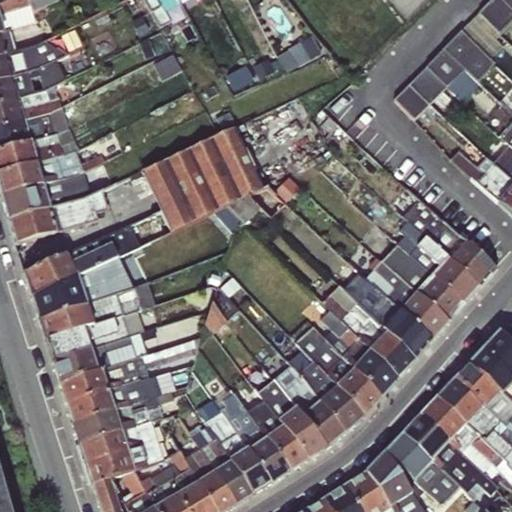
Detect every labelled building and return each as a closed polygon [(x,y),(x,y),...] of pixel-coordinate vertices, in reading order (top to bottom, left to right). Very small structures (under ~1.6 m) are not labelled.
[(0,0),(0,35),(13,32),(36,22),(35,13),(58,3),(56,0),(0,0)] [(181,4),(178,0),(141,0),(168,48),(174,44),(166,26),(171,23),(165,14),(181,4)] [(0,56),(19,51),(13,32),(0,35),(0,56)] [(280,53),(288,70),(324,54),(316,37),(280,53)] [(0,80),(56,63),(68,56),(43,43),(19,51),(0,56),(0,80)] [(0,102),(53,89),(65,82),(56,63),(0,80),(0,102)] [(0,128),(59,110),(53,89),(0,102),(0,128)] [(0,151),(69,132),(62,110),(59,110),(0,128),(0,151)] [(511,121),(505,132),(501,129),(497,136),(502,142),(511,150),(511,121)] [(145,166),(169,232),(266,196),(242,131),(145,166)] [(69,132),(0,151),(0,174),(75,154),(69,132)] [(511,150),(502,142),(486,159),(511,181),(511,150)] [(511,181),(486,159),(476,169),(458,153),(448,164),(511,219),(511,181)] [(75,154),(0,174),(0,196),(1,199),(105,164),(101,156),(80,166),(75,154)] [(7,222),(103,194),(115,186),(105,164),(1,199),(7,222)] [(103,194),(7,222),(14,246),(98,222),(97,215),(108,211),(103,194)] [(398,217),(480,289),(497,271),(419,202),(409,213),(396,203),(391,209),(398,217)] [(398,246),(464,307),(480,289),(398,217),(390,224),(400,232),(398,234),(403,238),(398,246)] [(381,263),(448,324),(464,307),(398,246),(388,238),(380,248),(388,256),(381,263)] [(24,274),(32,299),(118,259),(110,245),(70,265),(65,256),(24,274)] [(32,299),(40,323),(115,296),(144,285),(137,272),(125,276),(118,259),(32,299)] [(366,280),(432,342),(448,324),(381,263),(366,280)] [(337,288),(414,363),(432,342),(366,280),(357,273),(345,287),(341,282),(337,288)] [(327,313),(397,382),(414,363),(337,288),(320,305),(327,313)] [(40,323),(46,343),(123,318),(141,312),(137,298),(118,304),(115,296),(40,323)] [(329,348),(381,399),(397,382),(327,313),(319,322),(322,325),(315,333),(329,348)] [(46,343),(52,363),(129,337),(123,318),(46,343)] [(511,346),(498,332),(481,350),(511,383),(511,346)] [(140,335),(129,337),(52,363),(59,385),(151,356),(150,347),(144,348),(140,335)] [(294,345),(364,418),(381,399),(329,348),(324,353),(306,335),(294,345)] [(198,341),(151,356),(59,385),(66,406),(148,380),(146,372),(198,356),(198,341)] [(302,380),(344,435),(364,418),(294,345),(287,351),(303,370),(299,376),(302,380)] [(511,383),(481,350),(452,381),(511,435),(511,383)] [(273,382),(327,450),(344,435),(302,380),(298,381),(289,369),(273,382)] [(66,406),(73,427),(161,397),(159,389),(152,391),(148,380),(66,406)] [(511,435),(452,381),(435,399),(511,475),(511,435)] [(258,396),(309,462),(327,450),(273,382),(256,394),(258,396)] [(73,427),(78,446),(151,424),(163,419),(159,407),(174,404),(170,394),(161,397),(73,427)] [(237,400),(290,474),(309,462),(258,396),(250,401),(246,395),(237,400)] [(219,412),(271,486),(290,474),(237,400),(234,396),(222,403),(226,409),(219,412)] [(511,489),(511,475),(435,399),(418,417),(490,483),(497,473),(511,489)] [(206,429),(252,497),(271,486),(219,412),(215,405),(197,416),(206,429)] [(418,417),(401,435),(460,491),(474,504),(483,493),(491,498),(498,489),(490,483),(418,417)] [(198,451),(234,508),(252,497),(206,429),(199,433),(197,430),(189,434),(180,418),(173,422),(170,438),(174,446),(189,439),(198,451)] [(78,446),(85,466),(156,441),(151,424),(78,446)] [(401,435),(383,453),(423,511),(439,511),(460,491),(401,435)] [(162,465),(156,441),(85,466),(92,487),(131,475),(158,466),(162,465)] [(184,461),(213,511),(228,511),(234,508),(198,451),(184,461)] [(423,511),(383,453),(364,473),(390,511),(423,511)] [(158,466),(184,511),(213,511),(184,461),(179,454),(169,460),(173,467),(166,471),(162,465),(158,466)] [(152,507),(154,511),(184,511),(158,466),(131,475),(143,494),(152,507)] [(390,511),(364,473),(345,487),(361,511),(390,511)] [(98,508),(143,494),(131,475),(92,487),(98,508)] [(0,511),(9,511),(0,481),(0,511)] [(361,511),(345,487),(324,501),(331,511),(361,511)] [(143,494),(98,508),(99,511),(137,511),(152,507),(143,494)] [(331,511),(324,501),(307,511),(331,511)]
